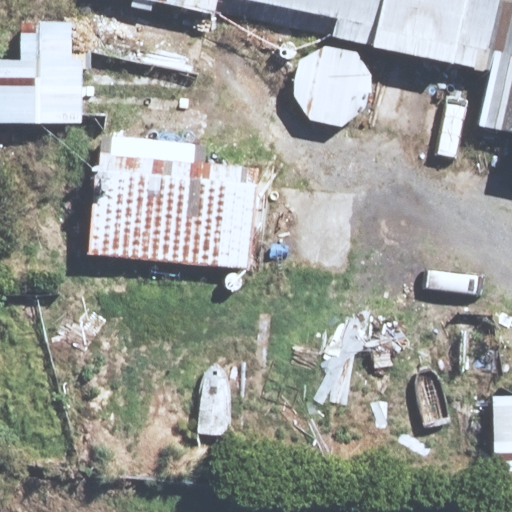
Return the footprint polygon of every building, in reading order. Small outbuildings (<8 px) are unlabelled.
[(487,120),(511,124),(511,0),(134,0),(134,3),(154,6),(155,0),(191,0),(499,62),(487,120)] [(0,115),(85,117),(87,52),(75,52),(76,18),(26,17),(25,55),(0,54),(0,115)] [(327,46),(321,47),(315,50),(309,54),(305,59),(301,65),(298,71),(296,78),(295,84),(296,91),(298,98),(301,104),(305,110),(310,114),(315,118),(322,121),(328,123),(335,124),(342,123),(349,121),(355,118),(360,114),(365,109),(369,104),(372,98),(374,91),(374,84),(374,77),(372,71),(369,64),(365,59),(360,54),(354,50),(348,47),(341,45),(335,45),(328,45),(327,46)] [(95,249),(256,266),(265,162),(195,155),(197,139),(116,131),(115,148),(105,147),(95,249)] [(230,370),(200,368),(197,432),(226,433),(230,370)] [(511,393),(497,394),(501,488),(511,488),(511,393)]
